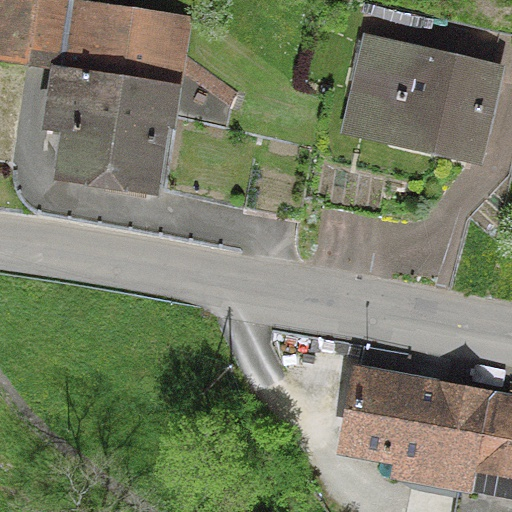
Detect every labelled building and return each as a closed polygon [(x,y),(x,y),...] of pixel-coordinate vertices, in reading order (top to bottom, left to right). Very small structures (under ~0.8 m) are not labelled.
[(59,0),(0,0),(0,62),(172,89),(182,26),(58,6),(59,0)] [(497,75),(368,43),(346,131),(475,162),(497,75)] [(72,131),(64,187),(154,200),(170,94),(53,76),(46,127),(72,131)] [(384,177),(326,166),(319,202),(377,214),(384,177)] [(305,179),(252,169),(244,210),(297,221),(305,179)] [(511,404),(361,381),(350,454),(511,480),(511,404)]
